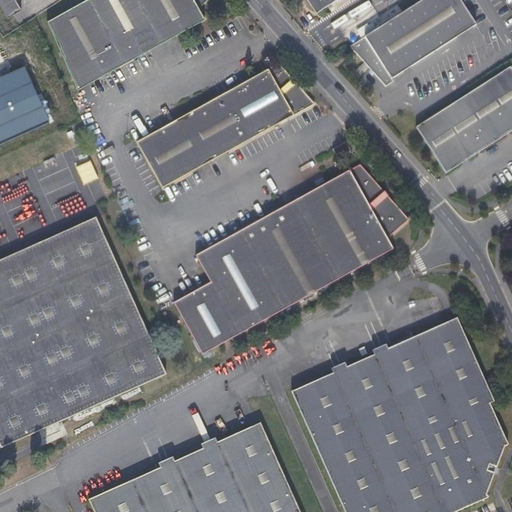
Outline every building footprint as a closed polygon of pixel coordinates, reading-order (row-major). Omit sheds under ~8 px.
[(0,0),(0,4),(9,18),(22,9),(17,1),(18,0),(0,0)] [(210,0),(87,0),(51,20),(79,90),(205,20),(200,9),(210,0)] [(306,0),(315,14),(336,0),(306,0)] [(423,0),(414,6),(349,48),(385,88),(392,83),(391,81),(475,27),(457,0),(423,0)] [(341,55),(332,63),(336,69),(346,60),(341,55)] [(317,106),(280,65),(138,144),(164,191),(317,106)] [(511,66),(416,129),(445,175),(511,132),(511,66)] [(0,79),(0,144),(47,124),(23,69),(0,79)] [(347,143),(333,151),(338,160),(352,153),(347,143)] [(92,162),(77,168),(84,185),(98,179),(92,162)] [(361,166),(196,256),(211,284),(175,304),(203,356),(394,252),(389,242),(410,222),(361,166)] [(97,219),(0,263),(0,442),(3,450),(167,374),(97,219)] [(489,471),(488,471),(487,470),(489,465),(492,466),(500,444),(502,443),(484,402),(488,400),(450,316),(284,392),(340,511),(445,511),(483,495),(482,491),(489,471)] [(87,511),(293,511),(254,423),(83,501),(87,511)]
